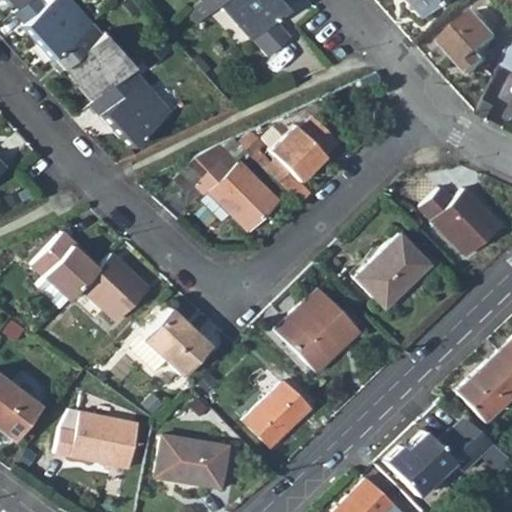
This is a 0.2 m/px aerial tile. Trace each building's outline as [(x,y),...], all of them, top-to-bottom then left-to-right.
[(55,51),(90,21),(91,20),(73,0),(23,0),(23,1),(12,10),(36,39),(41,35),(55,51)] [(192,0),(189,3),(200,16),(213,4),(260,59),(282,40),(267,23),(282,11),(272,0),(192,0)] [(404,0),(417,14),(433,0),(404,0)] [(511,0),(504,0),(497,14),(511,22),(511,0)] [(200,16),(189,3),(184,8),(195,21),(200,16)] [(476,14),(444,41),(475,76),(488,64),(481,56),(499,40),(476,14)] [(63,61),(78,78),(83,74),(99,93),(127,68),(134,61),(104,26),(99,30),(90,21),(55,51),(47,58),(56,68),(63,61)] [(511,45),(503,64),(511,68),(511,45)] [(130,143),(166,112),(127,68),(99,93),(87,104),(110,130),(114,126),(130,143)] [(264,148),(295,179),(335,139),(310,114),(295,128),(290,123),(264,148)] [(250,150),(257,143),(245,131),(237,137),(250,150)] [(274,200),(215,140),(188,153),(204,169),(192,181),(200,190),(197,193),(221,218),(230,211),(246,228),(274,200)] [(437,182),(415,203),(463,253),(497,220),(461,183),(448,195),(437,182)] [(0,196),(0,200),(3,207),(19,201),(15,191),(0,196)] [(94,268),(69,244),(72,242),(59,230),(29,262),(41,274),(66,298),(76,287),(94,268)] [(430,267),(397,233),(352,277),(384,311),(430,267)] [(94,268),(76,287),(112,322),(145,289),(108,253),(94,268)] [(56,308),(66,298),(41,274),(31,285),(56,308)] [(314,287),(272,328),(314,371),(356,330),(314,287)] [(167,304),(140,334),(164,357),(180,372),(207,342),(167,304)] [(164,357),(140,334),(128,347),(153,370),(164,357)] [(511,334),(454,390),(484,421),(511,394),(511,393),(511,334)] [(0,432),(8,439),(34,404),(0,378),(0,432)] [(309,409),(279,378),(240,416),(270,447),(309,409)] [(194,401),(185,409),(196,422),(205,414),(194,401)] [(125,471),(133,426),(71,415),(68,435),(54,434),(49,458),(111,469),(125,471)] [(382,459),(415,493),(450,459),(459,470),(479,451),(489,441),(460,416),(433,442),(421,429),(402,447),(398,443),(382,459)] [(162,436),(156,480),(223,489),(229,445),(162,436)] [(489,441),(479,451),(497,470),(503,454),(489,441)] [(121,499),(125,471),(111,469),(106,497),(121,499)] [(399,511),(363,477),(329,511),(399,511)]
